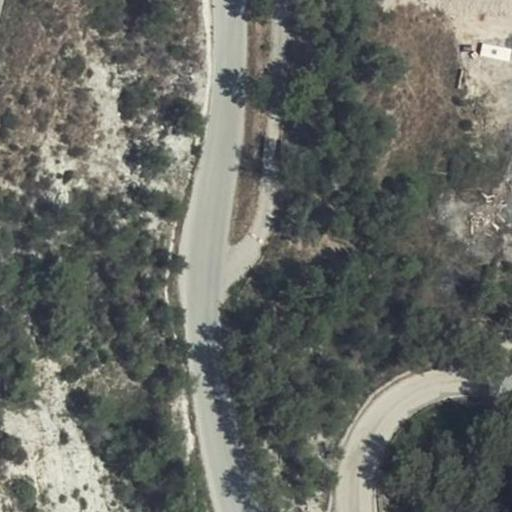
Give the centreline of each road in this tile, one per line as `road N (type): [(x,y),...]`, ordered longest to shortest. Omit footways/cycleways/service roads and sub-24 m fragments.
road 1 (unclassified): [(237,0),(200,291),(205,378),(234,511)]
road 2 (unclassified): [(357,511),(361,448),(394,403),(423,387),(511,376)]
